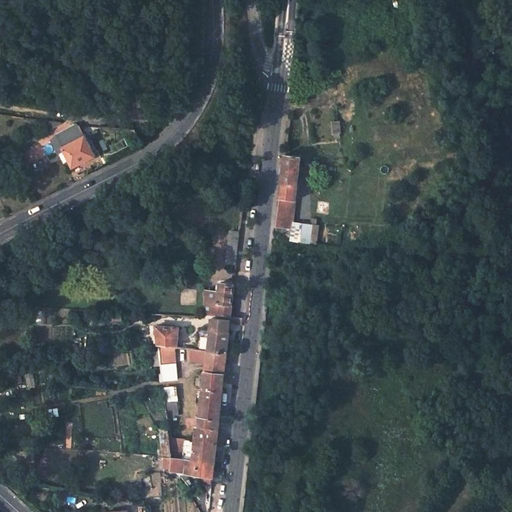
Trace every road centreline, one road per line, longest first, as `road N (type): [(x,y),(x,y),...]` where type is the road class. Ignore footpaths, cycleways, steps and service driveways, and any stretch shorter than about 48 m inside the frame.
road 1 (unclassified): [(251,0),(257,53),(280,78),(229,511)]
road 2 (secondary): [(212,0),(208,74),(164,144),(0,233)]
road 3 (track): [(182,123),(0,105)]
